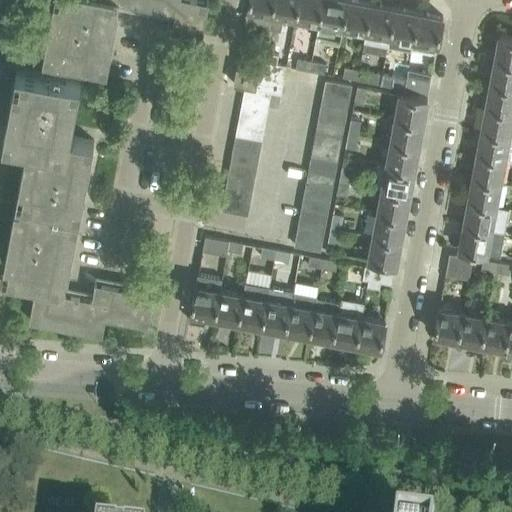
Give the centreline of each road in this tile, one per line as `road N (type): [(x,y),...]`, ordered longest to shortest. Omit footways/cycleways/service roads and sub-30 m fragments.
road 1 (residential): [(390,399),(469,0)]
road 2 (residential): [(158,380),(190,210),(124,198)]
road 3 (unclassified): [(158,380),(390,399)]
road 4 (residential): [(136,133),(202,146),(229,0)]
road 5 (unclassified): [(0,367),(158,380)]
road 6 (unclassified): [(390,399),(511,409)]
